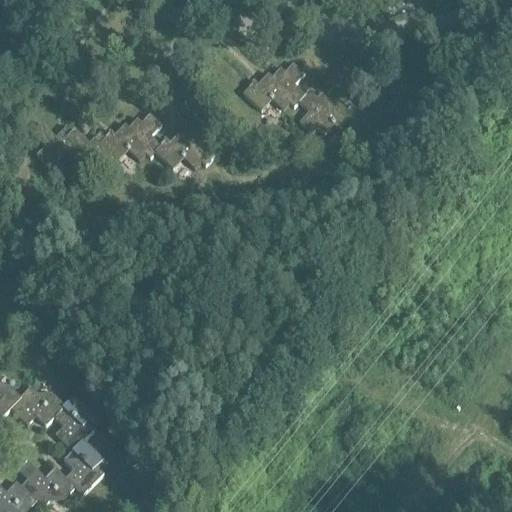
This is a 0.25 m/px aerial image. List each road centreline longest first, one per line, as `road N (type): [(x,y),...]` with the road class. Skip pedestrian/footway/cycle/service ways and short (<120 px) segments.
road 1 (track): [(511,453),(279,347),(126,297)]
road 2 (residential): [(497,0),(378,34),(300,35),(190,22),(151,0)]
